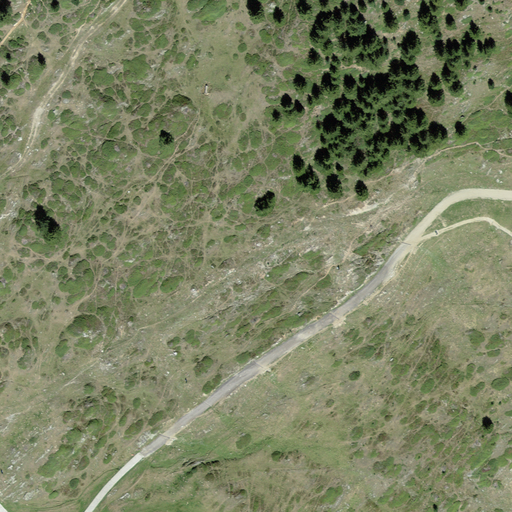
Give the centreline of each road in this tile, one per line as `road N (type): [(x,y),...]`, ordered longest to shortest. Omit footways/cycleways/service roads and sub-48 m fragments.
road 1 (track): [(408,242),(352,303),(140,454),(87,511)]
road 2 (track): [(511,193),(455,196),(408,242)]
